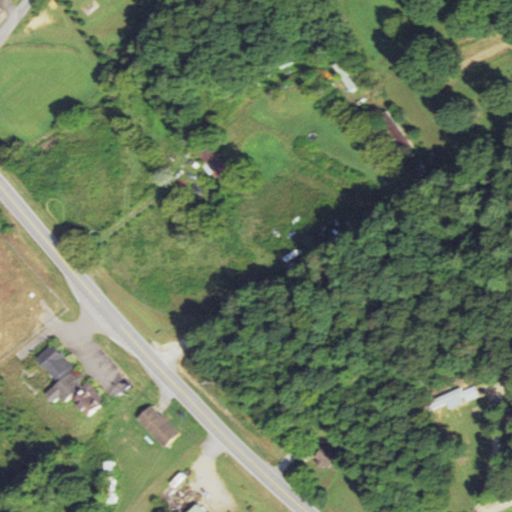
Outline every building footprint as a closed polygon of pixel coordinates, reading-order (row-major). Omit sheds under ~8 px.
[(216,179),(229,169),(210,144),(199,152),(207,163),(205,165),(216,179)] [(35,360),(57,382),(44,395),(52,403),(58,397),(64,403),(68,398),(86,417),(104,400),(85,380),(51,345),(35,360)] [(435,408),(449,403),(450,408),(480,397),(476,386),(462,390),(462,389),(432,399),(435,408)] [(136,418),(165,448),(180,434),(152,404),(136,418)] [(340,456),(324,444),(313,458),(329,470),(340,456)]
